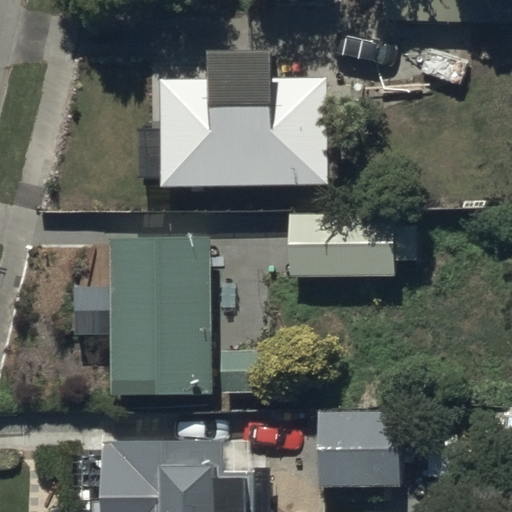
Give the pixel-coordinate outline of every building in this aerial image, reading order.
[(511,0),(389,0),(389,18),(511,22),(511,0)] [(466,68),(466,37),(388,35),(387,66),(466,68)] [(165,79),(165,184),(332,183),(331,74),(280,74),(280,48),(216,48),(216,79),(165,79)] [(366,214),(292,216),(293,271),(368,270),(366,214)] [(212,232),(113,234),(116,390),(216,388),(212,232)] [(294,354),(226,354),(226,389),(294,389),(294,354)] [(322,437),(322,485),(454,485),(454,437),(322,437)] [(227,438),(110,440),(111,511),(252,511),(252,471),(228,471),(227,438)]
